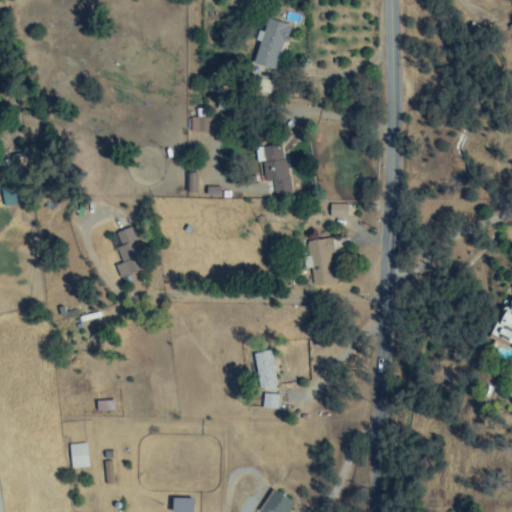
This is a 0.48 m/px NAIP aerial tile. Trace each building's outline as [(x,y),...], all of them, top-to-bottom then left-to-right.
[(259,17),(288,25),(275,74),(246,67),(259,17)] [(185,116),(205,115),(205,133),(186,134),(185,116)] [(252,147),(279,145),(281,177),(289,177),(290,194),(272,196),(271,182),(254,183),(252,147)] [(182,171),(193,172),(192,193),(181,193),(182,171)] [(204,187),(217,187),(217,196),(204,196),(204,187)] [(327,204),(346,203),(347,217),(328,218),(327,204)] [(108,217),(114,212),(121,222),(115,226),(108,217)] [(182,230),(185,226),(190,229),(187,234),(182,230)] [(112,232),(130,227),(142,270),(125,275),(116,279),(109,262),(120,258),(112,232)] [(290,241),(329,237),(331,257),(328,258),(331,284),(312,285),(309,259),(292,261),(290,241)] [(121,288),(119,281),(127,278),(130,285),(121,288)] [(511,346),(488,334),(509,295),(511,296),(511,346)] [(238,345),(269,342),(274,390),(242,393),(238,345)] [(64,445),(83,443),(87,468),(68,471),(64,445)] [(256,511),(272,490),(292,503),(285,511),(256,511)]
